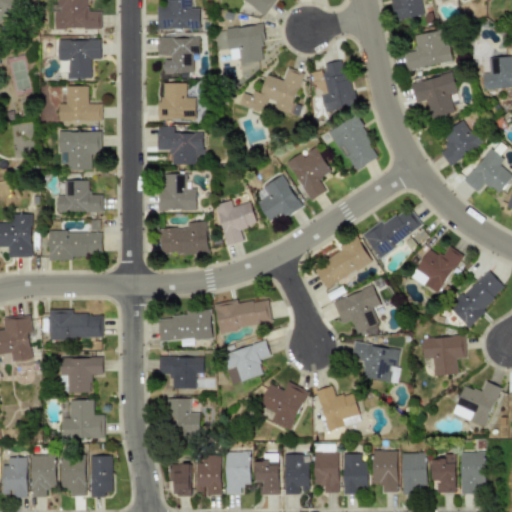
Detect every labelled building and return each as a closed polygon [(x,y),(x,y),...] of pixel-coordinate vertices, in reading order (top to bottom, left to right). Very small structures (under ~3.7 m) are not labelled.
[(0,0),(0,28),(12,0),(0,0)] [(86,0),(56,0),(56,3),(53,3),(52,28),(99,29),(99,11),(86,11),(86,0)] [(199,29),(198,8),(190,8),(189,0),(165,0),(166,7),(155,7),(156,29),(199,29)] [(240,0),(263,16),(274,0),(240,0)] [(420,15),(417,0),(391,0),(395,20),(420,15)] [(225,28),(228,59),(238,58),(238,63),(261,61),(259,44),(263,43),(261,24),(225,28)] [(449,61),(443,29),(412,35),(415,50),(402,53),(405,70),(449,61)] [(156,37),(156,57),(163,57),(163,72),(191,73),(192,54),(198,55),(198,38),(156,37)] [(98,39),(56,40),(57,61),(66,60),(67,78),(90,78),(90,59),(99,59),(98,39)] [(481,89),(511,87),(511,56),(480,58),(481,89)] [(323,63),(324,70),(314,72),(320,111),(352,106),(344,60),(323,63)] [(302,73),(286,68),(282,80),(264,74),(258,96),(242,91),(237,105),(265,114),(267,107),(289,114),(302,73)] [(409,83),(414,102),(424,100),(429,118),(453,112),(448,94),(455,92),(451,72),(409,83)] [(159,119),(194,119),(194,98),(184,98),(184,83),(159,83),(159,119)] [(99,121),(100,103),(86,103),(86,86),(64,86),(64,104),(58,103),(57,120),(99,121)] [(377,157),(353,115),(328,130),(351,172),(377,157)] [(446,165),(480,147),(465,120),(439,133),(446,148),(439,151),(446,165)] [(201,132),(173,133),(173,126),(156,127),(156,150),(169,150),(169,164),(193,164),(193,156),(202,155),(201,132)] [(99,131),(57,132),(57,153),(66,153),(66,170),(90,169),(90,154),(99,154),(99,131)] [(324,191),(317,179),(330,172),(314,147),(301,156),(299,153),(285,162),(309,201),(324,191)] [(496,194),(511,177),(497,164),(501,159),(490,149),(462,180),(475,191),(483,182),(496,194)] [(195,189),(183,188),(183,174),(160,174),(159,210),(194,211),(195,189)] [(267,223),(298,208),(282,175),(261,185),(267,196),(256,201),(267,223)] [(100,194),(88,195),(88,180),(62,180),(63,195),(55,195),(56,212),(101,212),(100,194)] [(511,190),(503,210),(511,213),(511,190)] [(241,241),(238,228),(255,224),(249,202),(231,206),(229,201),(214,204),(224,245),(241,241)] [(421,226),(405,204),(362,235),(377,257),(421,226)] [(0,247),(6,247),(6,257),(30,257),(30,213),(10,214),(10,223),(0,223),(0,247)] [(157,229),(158,255),(206,253),(205,221),(184,222),(184,228),(157,229)] [(47,231),(47,260),(72,261),(72,256),(100,256),(100,232),(47,231)] [(324,288),(370,262),(356,239),(311,266),(324,288)] [(410,277),(437,294),(460,255),(447,246),(441,256),(427,248),(410,277)] [(503,287),(485,270),(448,308),(468,328),(485,311),(482,308),(503,287)] [(331,300),(339,324),(350,320),(355,333),(377,326),(371,307),(378,305),(372,287),(331,300)] [(217,332),(270,322),(266,296),(212,305),(217,332)] [(48,338),(101,338),(101,313),(72,314),(72,309),(47,310),(48,338)] [(158,341),(211,338),(209,312),(157,315),(158,341)] [(0,330),(0,354),(9,353),(10,361),(30,358),(27,331),(31,331),(28,314),(1,318),(3,330),(0,330)] [(456,375),(455,358),(464,358),(463,336),(420,337),(421,359),(431,359),(432,376),(456,375)] [(261,374),(257,360),(269,357),(264,341),(221,354),(230,384),(261,374)] [(360,377),(394,383),(400,350),(353,342),(350,359),(363,361),(360,377)] [(202,372),(203,357),(159,356),(158,373),(170,374),(170,388),(195,389),(195,372),(202,372)] [(89,391),(89,375),(101,375),(101,357),(58,358),(59,391),(89,391)] [(451,413),(483,426),(499,387),(484,381),(479,392),(463,385),(451,413)] [(267,383),(258,406),(273,412),(269,422),(289,430),(306,391),(286,382),(283,390),(267,383)] [(326,431),(342,427),(340,418),(357,414),(352,391),(333,396),(331,386),(315,390),(326,431)] [(198,413),(189,413),(188,398),(165,398),(166,434),(198,433),(198,413)] [(103,438),(102,414),(92,415),(92,400),(67,400),(68,418),(59,418),(60,439),(103,438)] [(395,492),(396,450),(371,450),(371,484),(381,484),(381,492),(395,492)] [(224,493),(241,492),(241,484),(249,484),(248,451),(224,452),(224,493)] [(459,452),(459,494),(484,493),(483,451),(459,452)] [(322,492),(337,493),(338,453),(313,452),(312,485),(323,485),(322,492)] [(278,494),(277,453),(261,454),(261,461),(253,461),(253,481),(259,481),(259,495),(278,494)] [(425,492),(425,453),(400,453),(401,492),(425,492)] [(59,455),(59,488),(68,488),(68,496),(84,495),(83,454),(59,455)] [(283,494),(298,494),(298,491),(308,491),(307,454),(283,454),(283,494)] [(366,461),(360,461),(360,454),(341,454),(342,492),(366,491),(366,461)] [(454,454),(440,454),(440,460),(430,460),(430,481),(436,481),(436,492),(454,492),(454,454)] [(30,455),(30,497),(45,497),(45,486),(55,486),(54,455),(30,455)] [(88,456),(89,497),(104,496),(103,492),(110,492),(109,455),(88,456)] [(194,463),(195,495),(220,494),(219,455),(201,455),(201,462),(194,463)] [(25,457),(6,457),(7,465),(0,465),(1,494),(10,494),(10,497),(25,497),(25,457)] [(171,496),(189,496),(190,464),(171,463),(171,496)]
